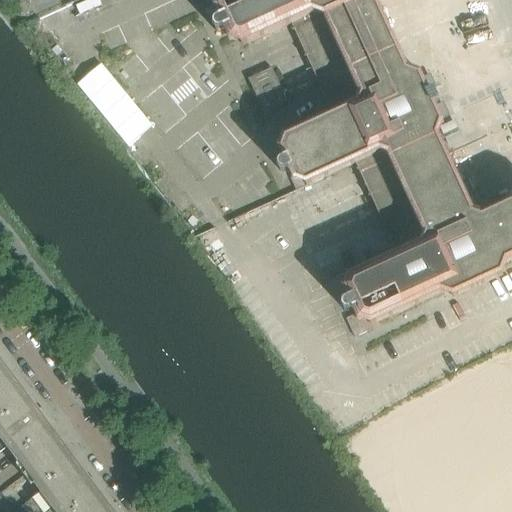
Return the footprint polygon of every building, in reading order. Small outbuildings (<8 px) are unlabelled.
[(215,25),(214,28),(214,31),(217,34),(219,35),(222,34),(225,33),(227,38),(230,44),(233,42),(235,43),(241,45),(242,49),(243,48),(247,46),(251,45),(291,26),(294,31),(292,32),(293,33),(294,32),(306,57),(304,58),(305,59),(306,59),(318,83),(316,84),(317,85),(318,85),(330,109),(328,110),(329,112),(330,111),(333,116),(284,138),(284,139),(285,141),(282,150),(279,151),(281,155),(284,162),(282,163),(279,165),(278,168),(279,171),(281,173),(284,174),(287,174),(289,173),(291,178),(294,183),(297,182),(304,185),(305,185),(306,188),(355,165),(358,170),(356,171),(357,173),(358,172),(370,197),(368,197),(369,199),(371,198),(382,223),(380,223),(381,225),(382,224),(384,227),(393,247),(394,249),(392,250),(393,251),(395,251),(397,255),(357,274),(350,277),(348,278),(349,281),(346,289),(343,291),(348,301),(346,302),(343,304),(342,307),(343,310),(345,313),(348,314),(351,313),(353,312),(358,323),(361,321),(369,324),(371,328),(379,324),(441,295),(452,297),(453,300),(503,277),(501,274),(504,266),(511,262),(511,202),(479,218),(475,216),(474,215),(466,197),(455,175),(444,151),(437,135),(440,127),(443,125),(442,122),(436,108),(435,106),(440,104),(434,92),(429,94),(428,92),(422,79),(420,75),(417,77),(409,74),(379,8),(375,0),(219,0),(221,2),(218,10),(215,12),(219,22),(217,23),(215,25)] [(102,67),(77,87),(128,149),(153,129),(102,67)] [(272,70),(248,81),(263,113),(287,102),(272,70)] [(8,371),(0,360),(0,396),(15,385),(6,372),(8,371)] [(58,442),(43,422),(42,421),(44,420),(27,396),(25,397),(15,385),(0,396),(0,454),(11,447),(26,466),(29,472),(62,447),(58,442)] [(103,498),(94,486),(84,474),(83,475),(62,447),(29,472),(37,482),(33,484),(41,494),(26,505),(17,511),(110,511),(101,499),(103,498)]
